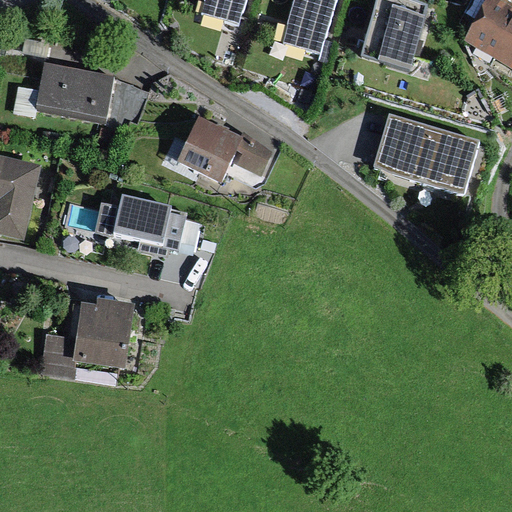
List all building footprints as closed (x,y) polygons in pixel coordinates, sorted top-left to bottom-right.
[(248,0),(207,0),(203,14),(240,26),(248,0)] [(338,0),(298,0),(286,44),(323,55),(338,0)] [(511,11),(491,0),(468,0),(456,23),(467,29),(459,44),(511,74),(511,11)] [(425,13),(382,2),(369,50),(383,54),(381,65),(410,72),(425,13)] [(110,81),(40,69),(33,111),(103,122),(110,81)] [(238,144),(194,124),(174,167),(218,187),(229,164),(238,144)] [(477,146),(391,124),(378,173),(464,195),(477,146)] [(120,136),(99,131),(93,154),(114,159),(120,136)] [(57,149),(59,138),(41,135),(39,146),(57,149)] [(242,136),(238,144),(229,164),(260,178),(272,150),(242,136)] [(36,171),(0,162),(0,237),(19,242),(36,171)] [(167,211),(117,201),(109,239),(176,253),(183,220),(166,217),(167,211)] [(68,364),(119,370),(126,313),(80,308),(76,345),(44,341),(40,376),(66,379),(68,364)]
